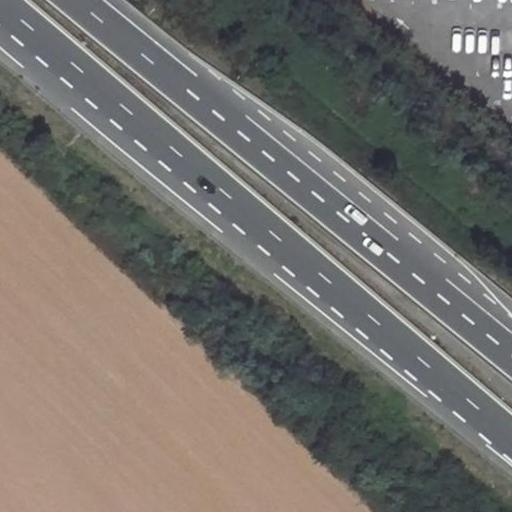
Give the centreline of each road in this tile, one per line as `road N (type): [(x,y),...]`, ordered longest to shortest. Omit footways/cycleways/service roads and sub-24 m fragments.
road 1 (trunk): [(0,1),(511,437)]
road 2 (trunk): [(511,354),(76,0)]
road 3 (unknown): [(511,112),(415,20)]
